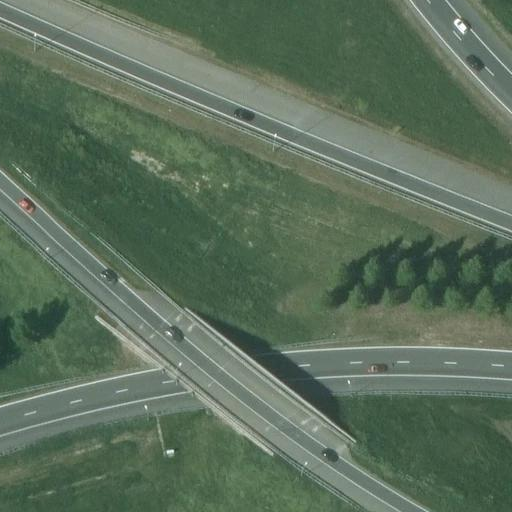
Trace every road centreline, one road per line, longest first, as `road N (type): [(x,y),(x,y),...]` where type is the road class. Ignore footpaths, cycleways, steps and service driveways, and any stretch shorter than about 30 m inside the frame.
road 1 (motorway): [(511,222),(225,110),(0,10)]
road 2 (motorway): [(0,179),(166,330),(343,469),(411,511)]
road 3 (motorway): [(0,418),(272,365),(511,364)]
road 4 (motorway): [(511,90),(430,0)]
